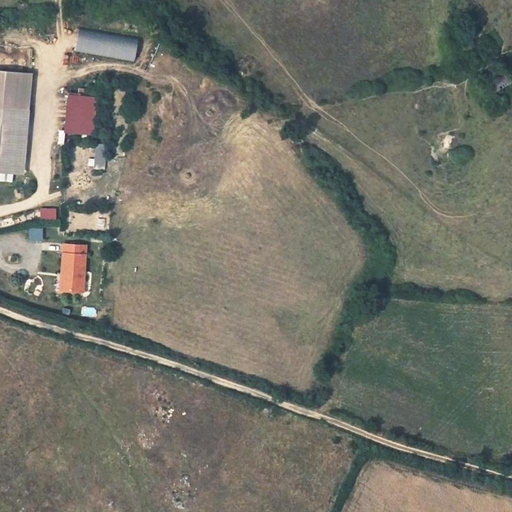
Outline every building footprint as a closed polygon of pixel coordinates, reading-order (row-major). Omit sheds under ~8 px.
[(77,29),(75,53),(134,60),(137,36),(77,29)] [(0,73),(0,110),(26,112),(28,75),(0,73)] [(511,81),(511,79),(507,73),(490,84),(496,92),(511,81)] [(94,100),(66,98),(64,136),(91,138),(94,100)] [(26,112),(0,110),(0,173),(13,174),(23,175),(26,112)] [(95,141),(93,165),(104,166),(107,143),(95,141)] [(13,174),(0,173),(0,182),(12,183),(13,174)] [(56,217),(56,207),(40,207),(40,217),(56,217)] [(27,227),(28,241),(42,240),(42,227),(27,227)] [(65,273),(67,273),(66,291),(86,293),(91,246),(68,244),(65,273)]
